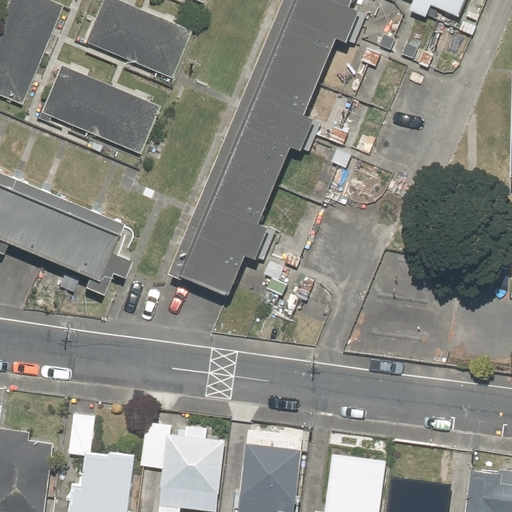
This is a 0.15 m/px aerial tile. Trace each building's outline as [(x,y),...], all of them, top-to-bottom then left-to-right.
[(8,0),(0,19),(0,91),(22,101),(64,4),(55,0),(8,0)] [(191,29),(123,0),(101,0),(85,39),(171,75),(191,29)] [(284,0),(169,271),(226,295),(246,249),(261,256),(273,228),(258,221),(292,141),(306,146),(319,116),(305,111),(338,33),(349,38),(361,8),(351,3),(352,0),(412,0),(409,7),(427,15),(432,4),(460,15),(466,0),(284,0)] [(475,23),(464,18),(460,27),(471,32),(475,23)] [(403,41),(384,33),(379,44),(398,52),(403,41)] [(383,56),(366,49),(361,60),(378,67),(383,56)] [(436,52),(428,49),(421,64),(430,67),(436,52)] [(159,104),(61,62),(42,107),(140,148),(159,104)] [(350,131),(334,124),(329,136),(344,143),(350,131)] [(351,154),(338,149),(333,162),(346,167),(351,154)] [(8,249),(102,289),(108,276),(126,284),(134,264),(116,256),(127,230),(0,176),(0,259),(3,261),(8,249)] [(97,414),(74,412),(70,456),(93,458),(97,414)] [(172,426),(147,424),(142,469),(163,471),(158,511),(220,511),(227,441),(208,439),(209,431),(180,428),(179,438),(171,437),(172,426)] [(297,511),(306,435),(249,428),(239,511),(297,511)] [(30,436),(0,433),(0,511),(48,511),(54,446),(29,444),(30,436)] [(129,511),(135,454),(111,451),(110,461),(89,459),(86,487),(72,486),(69,511),(129,511)] [(326,511),(382,511),(388,462),(333,456),(326,511)] [(511,511),(511,475),(472,471),(467,511),(511,511)] [(453,511),(456,486),(391,479),(387,511),(453,511)]
